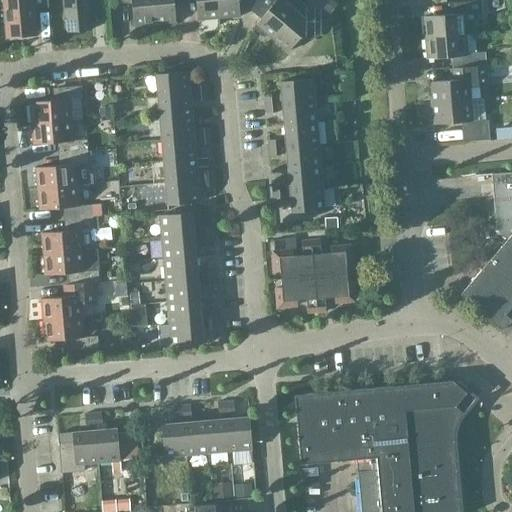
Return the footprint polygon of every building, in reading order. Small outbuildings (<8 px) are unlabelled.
[(3,0),(6,37),(37,34),(34,8),(49,7),(47,0),(3,0)] [(88,2),(100,1),(100,0),(63,0),(67,32),(91,30),(88,2)] [(152,0),(131,0),(134,26),(155,24),(152,0)] [(152,0),(155,24),(176,22),(173,0),(152,0)] [(195,0),(198,20),(219,18),(217,0),(195,0)] [(217,0),(219,18),(240,16),(238,0),(217,0)] [(272,38),(297,8),(288,1),(288,0),(269,0),(273,3),(252,28),(264,37),(267,34),(272,38)] [(453,14),(424,17),(425,38),(465,35),(464,23),(477,19),(477,13),(483,12),(482,1),(452,3),(453,14)] [(297,8),(272,38),(288,52),(306,30),(314,38),(330,19),(321,12),(313,22),(297,8)] [(465,35),(425,38),(427,59),(456,57),(457,69),(484,67),(483,54),(467,56),(465,35)] [(458,80),(429,82),(431,103),(470,100),(470,89),(486,88),(484,67),(457,69),(458,80)] [(158,96),(190,93),(188,71),(156,74),(158,96)] [(283,103),(315,101),(313,79),(281,82),(283,103)] [(195,85),(196,93),(208,92),(207,84),(195,85)] [(58,100),(30,102),(32,123),(71,120),(70,99),(80,98),(83,98),(82,86),(57,88),(58,100)] [(208,100),(208,92),(196,93),(196,101),(208,100)] [(160,118),(192,115),(190,93),(158,96),(160,118)] [(276,96),(264,98),(265,105),(277,104),(276,96)] [(470,100),(431,103),(432,124),(463,122),(463,123),(464,142),(488,140),(489,140),(488,121),(485,121),(472,122),(472,121),(470,100)] [(284,125),(316,122),(315,101),(283,103),(284,125)] [(277,112),(277,104),(265,105),(265,113),(277,112)] [(112,105),(88,106),(89,125),(113,124),(112,105)] [(162,140),(194,137),(192,115),(160,118),(162,140)] [(71,120),(32,123),(33,144),(61,142),(63,154),(87,151),(86,139),(73,140),(71,120)] [(286,147),(318,144),(316,122),(284,125),(286,147)] [(199,128),(199,136),(211,135),(211,127),(199,128)] [(212,143),(211,135),(199,136),(200,144),(212,143)] [(163,161),(195,159),(194,137),(162,140),(163,161)] [(280,139),(268,141),(268,149),(280,148),(280,139)] [(288,169),(320,166),(318,144),(286,147),(288,169)] [(281,155),(280,148),(268,149),(269,156),(281,155)] [(64,165),(35,168),(37,189),(77,185),(75,164),(88,163),(87,151),(63,154),(64,165)] [(165,183),(197,181),(195,159),(163,161),(165,183)] [(290,191),(322,188),(320,166),(288,169),(290,191)] [(202,172),(203,180),(215,179),(214,171),(202,172)] [(511,172),(490,174),(495,223),(511,222),(511,172)] [(122,174),(122,189),(137,190),(138,174),(122,174)] [(216,186),(215,179),(203,180),(204,188),(216,186)] [(197,181),(165,183),(167,205),(199,202),(197,181)] [(283,183),(271,184),(272,192),(284,191),(283,183)] [(77,185),(37,189),(39,210),(67,207),(68,219),(93,216),(102,216),(101,204),(79,206),(77,185)] [(322,188),(290,191),(292,212),(324,210),(322,188)] [(285,199),(284,191),(272,192),(273,200),(285,199)] [(162,237),(194,234),(192,212),(160,215),(162,237)] [(69,230),(41,233),(43,254),(96,249),(93,216),(68,219),(69,230)] [(507,240),(460,295),(462,296),(496,325),(502,330),(511,319),(510,318),(505,315),(511,306),(511,222),(495,223),(496,229),(507,240)] [(211,233),(211,226),(199,226),(199,234),(211,233)] [(211,233),(199,234),(200,242),(212,241),(211,233)] [(163,259),(195,256),(194,234),(162,237),(163,259)] [(280,271),(281,279),(282,287),(277,288),(278,306),(297,305),(297,300),(306,299),(307,313),(326,311),(325,298),(334,297),(335,302),(354,300),(352,281),(347,282),(346,266),(351,265),(349,246),(330,248),(331,253),(321,254),(320,240),(302,241),(303,255),(293,256),(293,251),(274,253),(275,271),(280,271)] [(96,249),(43,254),(45,275),(73,272),(74,284),(93,283),(99,282),(98,270),(96,249)] [(165,281),(197,278),(195,256),(163,259),(165,281)] [(215,276),(214,269),(202,269),(203,277),(215,276)] [(216,284),(215,276),(203,277),(204,285),(216,284)] [(167,302),(199,300),(197,278),(165,281),(167,302)] [(69,296),(41,299),(43,320),(83,316),(82,305),(95,304),(94,295),(93,283),(74,284),(68,285),(69,296)] [(169,324),(201,322),(199,300),(167,302),(169,324)] [(129,313),(128,306),(118,307),(119,314),(129,313)] [(219,320),(218,312),(206,313),(207,321),(219,320)] [(83,316),(43,320),(45,341),(73,338),(74,350),(99,348),(98,336),(85,337),(83,316)] [(219,327),(219,320),(207,321),(208,328),(219,327)] [(201,322),(169,324),(171,346),(203,343),(201,322)] [(462,511),(456,439),(457,427),(463,416),(475,402),(465,393),(466,392),(452,381),(294,395),(300,464),(356,459),(360,511),(462,511)] [(226,401),(225,401),(226,413),(234,412),(233,400),(229,401),(226,401)] [(225,401),(217,402),(218,414),(226,413),(225,401)] [(190,404),(182,405),(183,417),(191,416),(190,405),(190,404)] [(182,405),(174,406),(175,418),(183,417),(182,405)] [(101,412),(93,413),(94,425),(102,424),(101,412)] [(94,425),(93,413),(85,414),(86,425),(94,425)] [(227,419),(230,451),(252,449),(249,417),(227,419)] [(208,453),(230,451),(227,419),(205,421),(208,453)] [(186,455),(208,453),(205,421),(183,423),(186,455)] [(164,457),(186,455),(183,423),(161,425),(164,457)] [(117,429),(95,430),(97,462),(111,461),(112,472),(121,471),(120,460),(138,459),(136,431),(117,432),(117,429)] [(95,430),(58,434),(62,473),(84,471),(84,464),(97,462),(95,430)] [(214,471),(217,490),(237,488),(234,468),(214,471)] [(113,511),(113,503),(101,504),(102,511),(113,511)]
